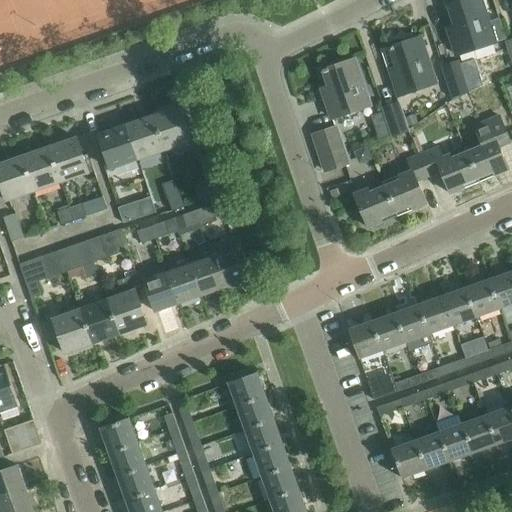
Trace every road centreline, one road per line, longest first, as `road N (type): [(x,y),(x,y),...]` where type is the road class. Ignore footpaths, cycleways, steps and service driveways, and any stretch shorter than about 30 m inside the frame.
road 1 (residential): [(89,511),(59,424),(69,403),(340,282)]
road 2 (residential): [(0,114),(224,34),(252,39),(272,54)]
road 3 (residential): [(340,282),(270,82),(272,54)]
road 4 (residential): [(340,282),(511,206)]
